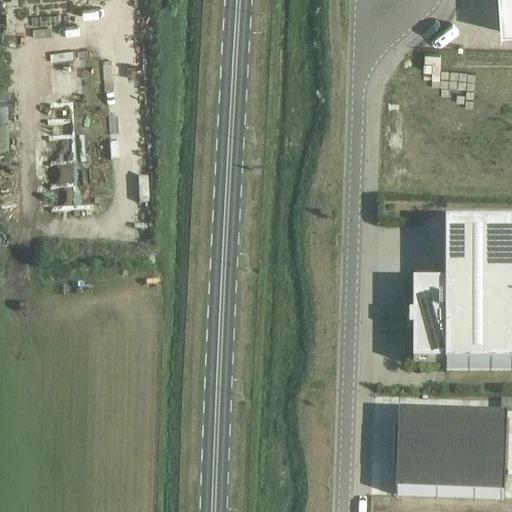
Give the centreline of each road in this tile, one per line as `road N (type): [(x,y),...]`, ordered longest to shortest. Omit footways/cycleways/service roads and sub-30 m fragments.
road 1 (unclassified): [(391,0),(367,48),(355,112),(342,511)]
road 2 (primary): [(216,511),(239,0)]
